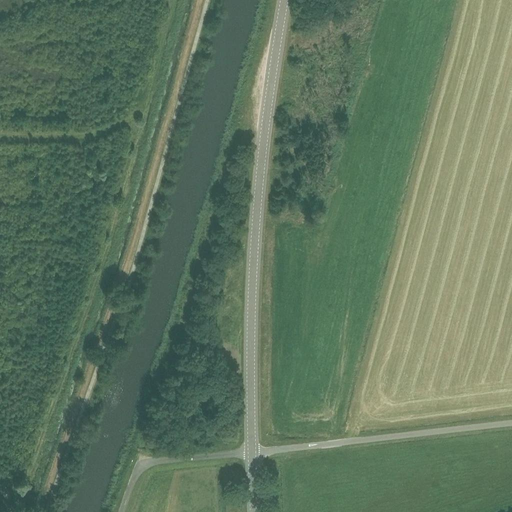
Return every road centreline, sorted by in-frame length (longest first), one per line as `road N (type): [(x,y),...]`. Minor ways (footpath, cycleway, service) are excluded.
road 1 (track): [(12,511),(105,256),(175,0)]
road 2 (tertiary): [(251,452),(257,206),(284,0)]
road 3 (unclassified): [(251,452),(511,422)]
road 4 (unclassified): [(121,511),(131,480),(148,462),(251,452)]
road 5 (track): [(148,102),(86,135),(0,133)]
